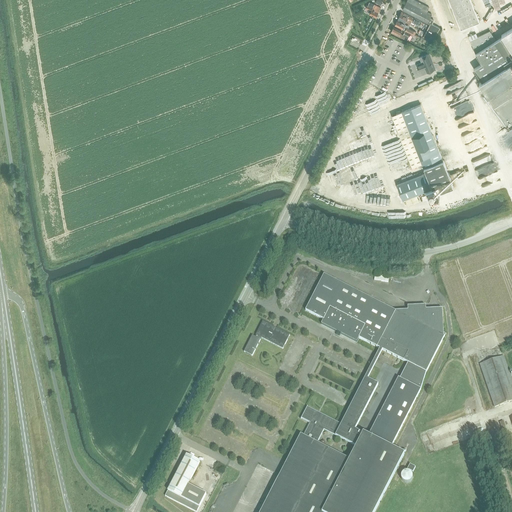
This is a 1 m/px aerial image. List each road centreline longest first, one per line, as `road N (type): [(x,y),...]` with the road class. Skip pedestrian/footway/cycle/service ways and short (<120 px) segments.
road 1 (unclassified): [(133,511),(101,493),(74,459),(0,88)]
road 2 (unknown): [(272,309),(300,257),(370,287),(446,305),(450,344),(414,419),(415,440)]
road 3 (tertiary): [(135,511),(285,218)]
road 4 (tertiary): [(285,218),(396,0)]
road 5 (tertiary): [(69,511),(22,305),(1,289)]
road 6 (tertiary): [(1,289),(35,511)]
road 7 (tertiary): [(1,289),(3,511)]
road 8 (unclassified): [(285,218),(375,252),(444,248)]
